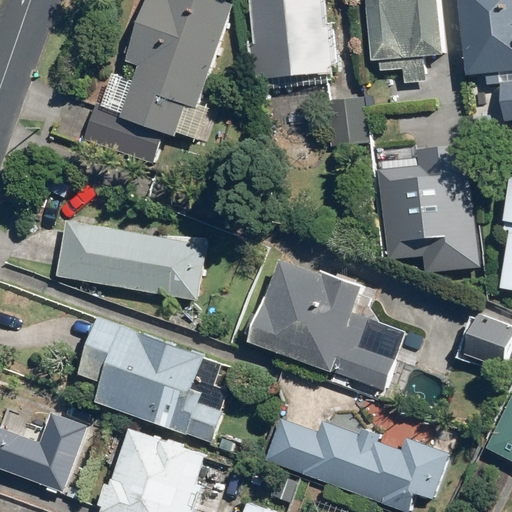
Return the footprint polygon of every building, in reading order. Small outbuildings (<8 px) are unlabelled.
[(153,0),(132,61),(145,65),(129,111),(102,101),(89,138),(157,162),(167,132),(180,136),(192,104),(203,108),(240,4),(229,0),(153,0)] [(330,0),(256,0),(263,79),(336,74),(330,0)] [(372,0),(377,61),(406,58),(408,82),(431,80),(430,56),(447,55),(442,0),(372,0)] [(511,0),(466,0),(473,74),(511,70),(511,0)] [(387,166),(394,255),(431,252),(432,267),(483,262),(473,143),(424,147),(425,163),(387,166)] [(511,198),(508,220),(511,220),(511,235),(503,288),(511,289),(511,198)] [(213,242),(72,221),(63,275),(205,296),(213,242)] [(370,286),(286,256),(255,340),(389,389),(410,331),(360,313),(370,286)] [(448,382),(470,332),(426,312),(418,329),(429,334),(415,367),(448,382)] [(511,364),(511,323),(487,314),(470,356),(509,371),(511,364)] [(211,356),(107,318),(86,375),(108,383),(101,401),(217,444),(229,412),(195,399),(211,356)] [(511,409),(496,440),(511,447),(511,409)] [(90,429),(54,414),(43,442),(0,424),(0,468),(63,495),(90,429)] [(366,427),(363,434),(327,421),(322,433),(285,419),(270,461),(407,511),(412,511),(420,492),(438,499),(455,454),(411,438),(406,451),(379,441),(382,433),(366,427)] [(211,456),(135,428),(104,510),(108,511),(198,511),(208,486),(201,483),(211,456)] [(280,511),(251,502),(247,511),(280,511)]
